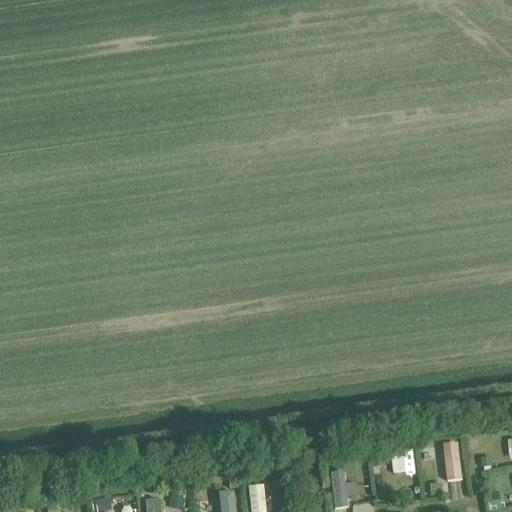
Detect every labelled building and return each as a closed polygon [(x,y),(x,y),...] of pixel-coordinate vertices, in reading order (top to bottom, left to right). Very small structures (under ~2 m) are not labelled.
[(390,461),(412,461),(412,444),(389,444),(390,461)] [(459,451),(444,453),(447,482),(462,480),(459,451)] [(384,452),(373,453),(374,469),(386,468),(384,452)] [(492,458),(481,460),(483,469),(494,467),(492,458)] [(346,475),(331,476),(335,511),(350,510),(346,475)] [(442,485),(431,486),(432,496),(443,496),(442,485)] [(220,511),(234,511),(232,493),(218,495),(220,511)] [(172,495),(169,508),(181,511),(184,497),(172,495)] [(494,506),(491,506),(491,511),(504,510),(502,497),(493,499),(494,506)] [(160,511),(159,499),(144,500),(144,511),(160,511)] [(110,511),(108,500),(93,502),(94,511),(110,511)] [(262,511),(261,501),(249,502),(249,511),(262,511)]
